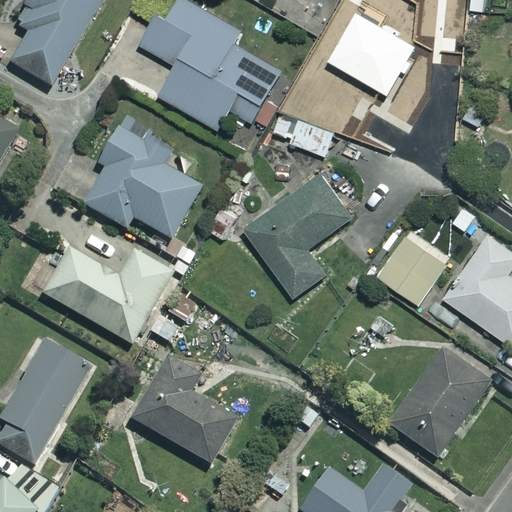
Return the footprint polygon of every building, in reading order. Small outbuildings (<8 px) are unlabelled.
[(107,0),(37,0),(21,28),(33,36),(14,67),(54,91),(107,0)] [(247,35),(186,2),(174,24),(164,18),(147,51),(182,70),(165,101),(225,133),(235,114),(260,128),(289,75),(240,48),(247,35)] [(465,63),(468,24),(450,23),(451,15),(375,8),(367,98),(420,103),(425,47),(447,50),(446,61),(465,63)] [(339,137),(285,117),(277,140),(330,160),(339,137)] [(179,152),(130,123),(102,170),(109,174),(88,209),(129,233),(136,222),(172,243),(203,192),(167,171),(179,152)] [(0,173),(21,137),(0,124),(0,173)] [(356,222),(327,180),(251,234),(298,302),(331,278),(313,252),(356,222)] [(453,265),(414,237),(383,280),(422,308),(453,265)] [(511,252),(495,240),(451,304),(511,346),(511,252)] [(123,281),(73,253),(59,278),(46,271),(34,292),(136,350),(176,280),(137,257),(123,281)] [(174,349),(189,321),(168,309),(153,338),(174,349)] [(92,370),(46,346),(0,431),(0,447),(39,469),(92,370)] [(492,390),(444,357),(393,431),(441,464),(492,390)] [(204,383),(170,364),(136,427),(217,471),(245,421),(197,395),(204,383)] [(367,499),(333,475),(307,511),(409,511),(421,496),(387,472),(367,499)] [(0,491),(0,511),(40,511),(8,483),(0,491)]
